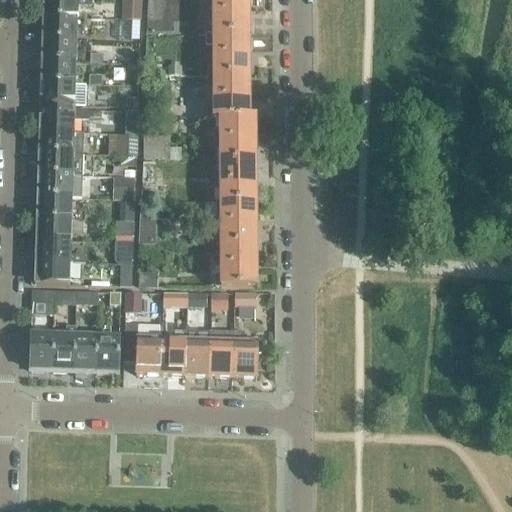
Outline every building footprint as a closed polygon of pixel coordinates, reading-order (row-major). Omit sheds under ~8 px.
[(42,0),(42,9),(40,9),(40,20),(77,21),(77,8),(91,8),(91,10),(119,10),(120,0),(104,0),(42,0)] [(123,0),(123,20),(143,20),(143,0),(123,0)] [(160,15),(161,0),(150,0),(149,15),(160,15)] [(248,9),(248,0),(212,0),(213,36),(249,36),(249,21),(249,19),(248,19),(248,10),(249,10),(249,9),(248,9)] [(42,27),(40,27),(39,42),(76,44),(76,40),(85,40),(85,22),(77,22),(77,21),(40,20),(40,21),(42,21),(42,27)] [(103,31),(103,21),(91,21),(91,31),(103,31)] [(188,25),(188,37),(198,37),(198,25),(188,25)] [(213,36),(213,79),(249,79),(249,63),(249,62),(249,53),(249,52),(249,36),(213,36)] [(39,64),(75,66),(76,44),(39,42),(39,57),(41,57),(41,63),(39,63),(39,64)] [(102,66),(102,56),(90,56),(90,65),(102,66)] [(41,85),(38,85),(38,86),(75,87),(75,66),(39,64),(38,79),(41,79),(41,85)] [(168,68),(168,77),(181,77),(181,68),(168,68)] [(101,87),(101,78),(89,77),(89,87),(101,87)] [(249,94),(249,79),(213,79),(213,110),(219,110),(220,113),(220,120),(255,120),(255,107),(249,107),(249,105),(249,104),(249,95),(250,95),(250,94),(249,94)] [(170,82),(145,83),(145,97),(170,96),(170,82)] [(85,87),(75,87),(38,86),(38,100),(40,100),(40,109),(84,110),(85,87)] [(127,111),(137,111),(137,101),(127,101),(127,111)] [(40,118),(37,118),(37,133),(74,134),(74,122),(101,123),(101,114),(40,112),(40,118)] [(255,144),(255,140),(255,136),(255,135),(255,120),(220,120),(220,161),(255,161),(255,146),(256,146),(256,144),(255,144)] [(156,161),(156,138),(156,128),(145,128),(144,161),(156,161)] [(84,134),(74,134),(37,133),(37,134),(40,134),(39,141),(37,141),(36,155),(83,156),(84,134)] [(136,138),(117,137),(116,158),(135,158),(136,138)] [(171,138),(156,138),(156,161),(171,162),(171,149),(171,138)] [(171,149),(171,162),(181,162),(181,149),(171,149)] [(39,163),(36,163),(36,177),(83,178),(83,156),(36,155),(36,156),(39,156),(39,163)] [(256,177),(255,161),(220,161),(220,204),(256,203),(256,188),(256,187),(256,178),(256,177)] [(155,164),(143,164),(143,183),(155,183),(155,164)] [(123,173),(122,180),(132,181),(133,173),(123,173)] [(38,185),(36,185),(35,199),(72,200),(82,200),(83,178),(36,177),(36,178),(38,178),(38,185)] [(132,203),(133,181),(114,180),(113,202),(132,203)] [(169,193),(142,193),(142,204),(169,204),(169,193)] [(35,199),(35,214),(38,214),(37,220),(35,220),(35,221),(72,222),(72,200),(35,199)] [(256,203),(220,204),(205,204),(205,216),(220,216),(221,246),(256,245),(256,230),(257,230),(257,229),(256,229),(256,220),(256,219),(256,203)] [(126,206),(125,225),(134,225),(135,206),(126,206)] [(140,206),(141,222),(155,222),(170,222),(170,207),(140,206)] [(37,242),(34,242),(34,243),(71,244),(72,222),(35,221),(34,236),(37,236),(37,242)] [(140,246),(140,248),(156,247),(155,222),(141,222),(140,233),(140,246)] [(118,243),(133,244),(133,234),(119,233),(118,243)] [(71,244),(34,243),(33,257),(37,257),(36,264),(33,264),(33,265),(71,266),(71,265),(84,266),(85,256),(71,256),(71,244)] [(115,267),(121,267),(133,267),(133,245),(115,245),(115,267)] [(221,246),(221,289),(257,289),(257,272),(257,270),(256,262),(257,262),(257,261),(256,261),(256,245),(221,246)] [(36,279),(36,282),(36,287),(70,288),(71,266),(33,265),(33,279),(36,279)] [(120,285),(120,289),(132,289),(133,267),(121,267),(120,285)] [(138,288),(162,289),(163,278),(139,277),(138,288)] [(55,294),(32,293),(32,316),(54,317),(54,306),(54,305),(55,294)] [(53,338),(52,369),(54,369),(53,372),(66,372),(66,369),(74,370),(75,339),(77,294),(67,294),(66,338),(53,338)] [(84,294),(83,307),(98,307),(98,295),(84,294)] [(121,296),(111,295),(111,307),(121,308),(121,296)] [(137,316),(137,295),(126,296),(126,316),(137,316)] [(207,296),(188,295),(187,309),(207,309),(207,296)] [(211,296),(212,304),(212,313),(228,312),(227,295),(211,296)] [(256,295),(235,296),(235,309),(257,309),(256,295)] [(137,377),(140,377),(161,378),(163,326),(161,326),(161,328),(126,326),(124,359),(137,359),(137,377)] [(174,327),(163,326),(161,378),(185,378),(186,342),(173,342),(174,327)] [(53,338),(31,337),(30,368),(32,368),(32,371),(44,371),(44,369),(52,369),(53,338)] [(75,339),(74,370),(76,370),(76,372),(88,373),(88,370),(96,370),(97,339),(75,339)] [(97,339),(96,370),(98,370),(97,373),(109,373),(109,371),(119,371),(120,340),(97,339)] [(210,343),(186,342),(185,378),(209,379),(210,343)] [(209,379),(211,379),(233,380),(235,344),(210,343),(209,379)] [(259,345),(235,344),(233,380),(258,381),(259,345)]
